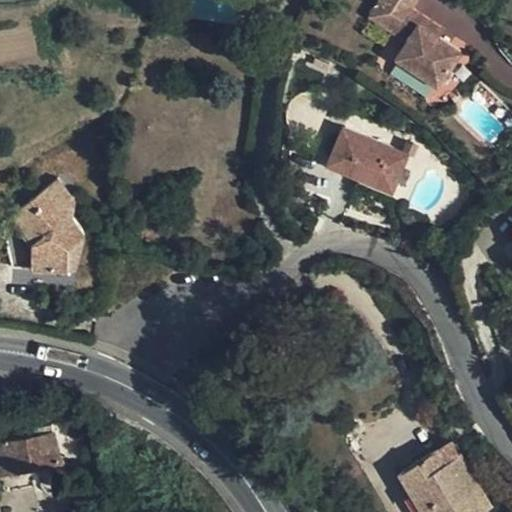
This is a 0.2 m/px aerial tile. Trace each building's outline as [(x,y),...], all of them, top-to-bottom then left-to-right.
[(386,28),(403,0),(378,0),(368,16),(386,28)] [(403,0),(386,28),(394,34),(407,13),(412,6),(416,0),(403,0)] [(445,29),(412,6),(407,13),(420,21),(440,35),(445,29)] [(394,34),(406,41),(420,21),(407,13),(394,34)] [(420,21),(406,41),(397,55),(439,85),(462,49),(440,35),(420,21)] [(16,86),(0,90),(0,109),(21,103),(16,86)] [(392,191),(408,155),(344,127),(329,163),(392,191)] [(84,232),(75,219),(64,204),(73,196),(58,179),(3,223),(14,267),(75,267),(84,232)] [(75,195),(73,196),(64,204),(75,219),(75,195)] [(52,433),(0,442),(0,472),(0,474),(58,463),(52,433)] [(413,467),(441,511),(460,511),(468,507),(471,511),(482,511),(492,506),(452,443),(413,467)] [(427,511),(441,511),(413,467),(403,473),(427,511)]
